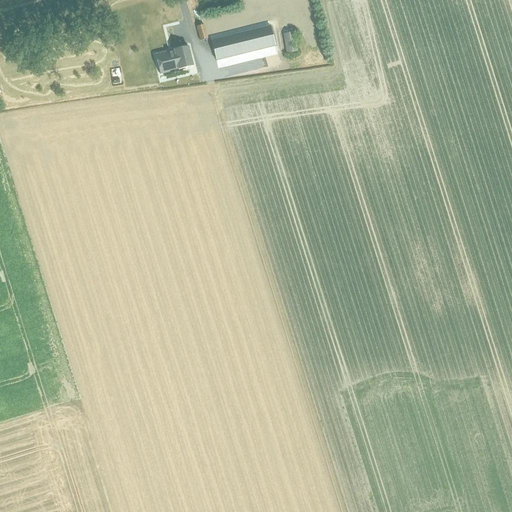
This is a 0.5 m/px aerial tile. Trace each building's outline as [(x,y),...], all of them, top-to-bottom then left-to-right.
[(282,0),(278,0),(267,1),(269,22),(285,20),(282,0)] [(197,27),(200,40),(208,38),(204,25),(197,27)] [(270,26),(211,40),(216,61),(275,46),(270,26)] [(284,35),(287,53),(298,52),(294,33),(284,35)] [(161,53),(155,55),(160,75),(161,74),(168,73),(170,72),(169,71),(178,69),(178,70),(186,68),(193,67),(189,47),(189,46),(188,47),(180,49),(174,50),(173,50),(173,51),(174,51),(174,52),(175,55),(168,57),(167,52),(161,53)]
